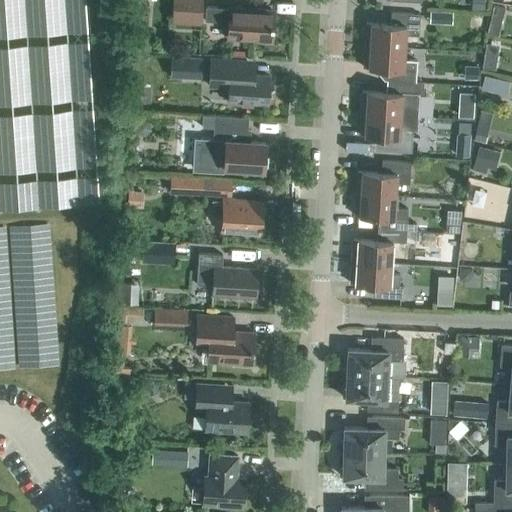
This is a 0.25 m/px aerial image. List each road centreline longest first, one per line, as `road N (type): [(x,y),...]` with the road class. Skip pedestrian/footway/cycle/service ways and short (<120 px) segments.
road 1 (residential): [(318,315),(336,0)]
road 2 (residential): [(307,511),(318,315)]
road 3 (residential): [(318,315),(511,326)]
